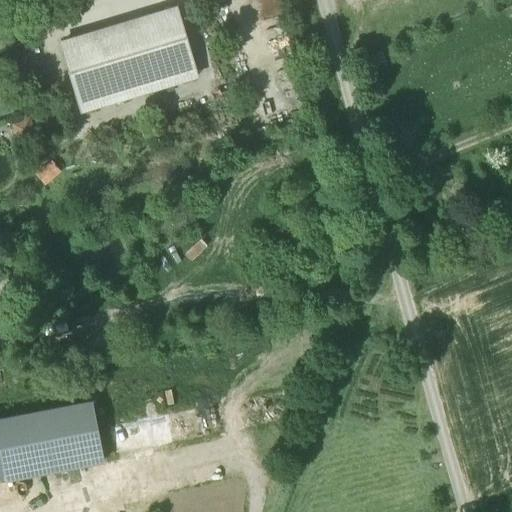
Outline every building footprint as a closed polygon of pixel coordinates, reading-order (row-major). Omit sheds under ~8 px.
[(60,44),(78,101),(194,66),(176,9),(60,44)] [(194,66),(78,101),(82,113),(197,78),(194,66)] [(0,67),(0,116),(14,112),(0,67)] [(186,215),(148,217),(149,231),(187,229),(186,215)] [(1,269),(0,269),(0,313),(21,300),(1,269)] [(103,461),(92,403),(0,421),(0,454),(5,478),(5,480),(103,461)]
